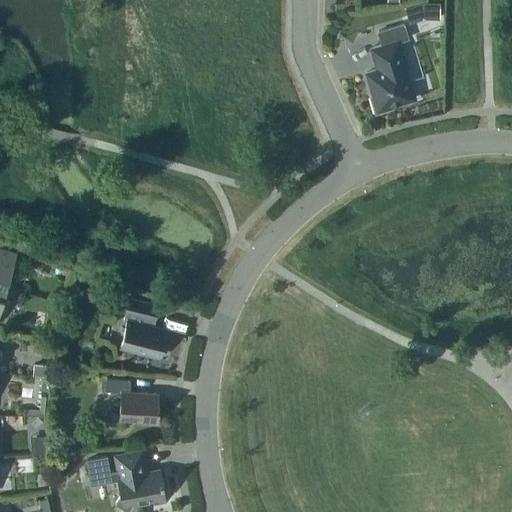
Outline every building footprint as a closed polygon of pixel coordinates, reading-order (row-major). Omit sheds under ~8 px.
[(376,112),(392,107),(391,104),(414,97),(403,63),(406,62),(399,40),(408,38),(403,23),(379,31),(383,44),(371,48),(377,69),(366,72),(373,95),(371,96),(376,112)] [(0,285),(6,288),(13,264),(12,264),(15,252),(0,247),(0,285)] [(166,328),(153,325),(158,304),(128,297),(125,311),(126,311),(124,319),(127,320),(121,346),(159,356),(166,328)] [(45,376),(46,365),(33,363),(32,375),(45,376)] [(106,378),(106,390),(121,391),(120,419),(156,420),(158,392),(129,391),(130,379),(106,378)] [(117,470),(111,472),(108,456),(87,460),(91,485),(119,480),(122,494),(115,503),(127,511),(128,511),(135,502),(165,497),(162,483),(164,483),(163,479),(162,480),(160,469),(144,472),(142,466),(145,466),(141,449),(114,454),(117,469),(117,470)] [(49,464),(62,478),(74,466),(62,453),(49,464)]
